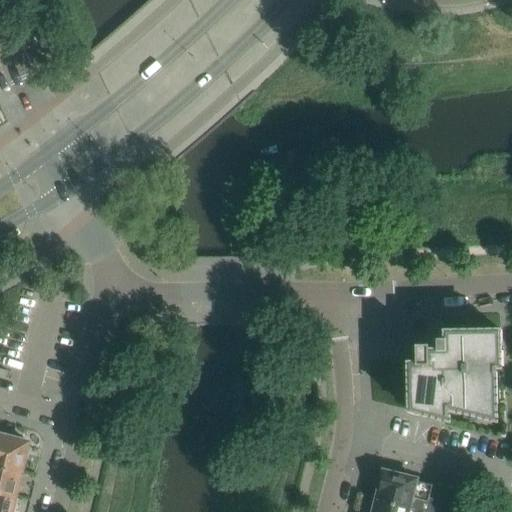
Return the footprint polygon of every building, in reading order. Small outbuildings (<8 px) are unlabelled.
[(495,420),(494,371),(495,371),(495,368),(499,368),(498,329),(443,330),(443,338),(435,338),(435,339),(426,339),(426,344),(414,344),(414,361),(406,361),(407,410),(446,419),(446,415),(447,415),(447,408),(495,420)] [(0,377),(6,379),(8,372),(0,369),(0,377)] [(24,456),(28,441),(0,434),(0,467),(20,472),(21,471),(24,469),(27,459),(24,456)] [(18,482),(20,472),(0,467),(0,490),(15,494),(16,492),(18,491),(20,484),(18,482)] [(382,475),(379,474),(376,488),(378,488),(375,501),(410,509),(411,508),(426,511),(475,511),(479,495),(383,471),(382,475)] [(15,506),(17,498),(15,497),(15,494),(0,490),(0,511),(10,511),(12,506),(15,506)] [(409,511),(410,509),(375,501),(372,503),(370,509),(371,511),(409,511)]
